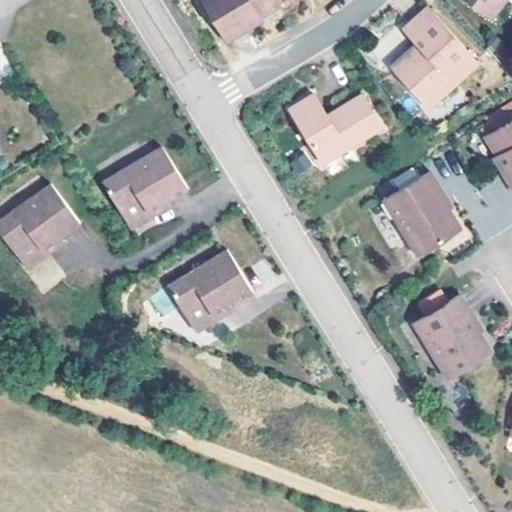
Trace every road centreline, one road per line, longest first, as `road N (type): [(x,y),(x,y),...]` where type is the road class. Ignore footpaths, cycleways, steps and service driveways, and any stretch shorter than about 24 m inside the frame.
road 1 (residential): [(455,511),(204,103)]
road 2 (track): [(374,511),(0,373)]
road 3 (residential): [(369,0),(204,103)]
